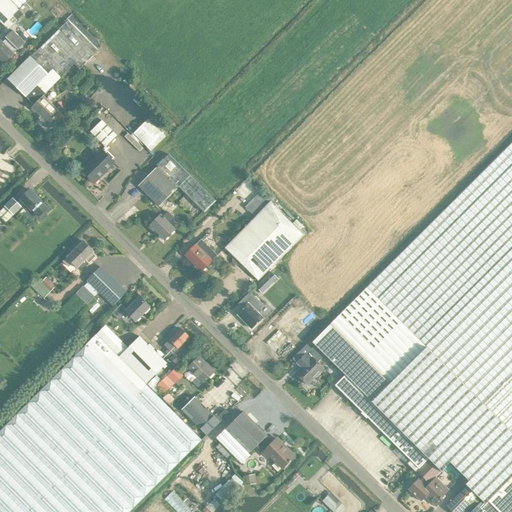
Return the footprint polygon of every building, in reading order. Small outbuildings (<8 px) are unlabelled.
[(0,0),(0,21),(3,25),(19,10),(29,0),(0,0)] [(48,75),(51,71),(59,79),(74,64),(80,69),(98,51),(68,21),(31,58),(48,75)] [(17,50),(18,50),(25,43),(12,30),(5,38),(6,39),(2,43),(0,41),(0,58),(5,63),(13,55),(13,54),(17,50)] [(48,75),(31,58),(30,57),(7,80),(25,98),(27,96),(37,86),(45,94),(59,79),(51,71),(48,75)] [(46,94),(45,94),(37,86),(27,96),(36,104),(32,108),(43,119),(40,121),(46,127),(48,128),(51,128),(53,127),(58,122),(55,119),(60,113),(43,97),(46,94)] [(134,134),(146,147),(161,133),(148,120),(134,134)] [(90,132),(105,147),(117,136),(102,121),(90,132)] [(128,133),(124,137),(139,152),(143,148),(128,133)] [(504,262),(511,253),(511,143),(449,206),(504,262)] [(81,171),(94,184),(115,164),(102,150),(81,171)] [(169,155),(156,168),(177,189),(179,187),(204,213),(215,201),(190,176),(169,155)] [(156,168),(138,186),(159,207),(175,191),(177,189),(156,168)] [(4,207),(0,210),(0,216),(6,223),(13,216),(22,207),(21,207),(24,204),(31,211),(32,211),(39,217),(47,209),(42,204),(40,202),(41,201),(32,192),(30,190),(17,203),(13,198),(4,207)] [(303,235),(270,202),(225,248),(234,257),(233,259),(233,263),(235,265),(239,265),(240,263),(258,281),(277,262),(303,235)] [(422,344),(504,262),(449,206),(410,244),(330,324),(386,380),(422,344)] [(155,231),(164,241),(175,230),(168,222),(173,217),(168,212),(163,217),(161,215),(150,226),(151,225),(156,230),(155,231)] [(201,272),(217,256),(201,240),(196,245),(195,245),(185,256),(201,272)] [(95,257),(92,254),(93,252),(83,242),(63,262),(68,267),(72,264),(77,269),(85,260),(88,264),(95,257)] [(422,344),(511,434),(511,253),(504,262),(422,344)] [(88,282),(84,286),(95,298),(99,293),(113,306),(126,293),(100,267),(86,281),(88,282)] [(56,287),(46,277),(43,281),(39,277),(30,286),(44,299),(56,287)] [(243,309),(237,315),(251,329),(262,318),(256,312),(263,306),(250,293),(239,304),(243,309)] [(125,312),(135,322),(149,307),(139,298),(125,312)] [(410,464),(416,470),(427,459),(367,398),(386,380),(330,324),(312,343),(345,376),(335,386),(412,462),(410,464)] [(105,326),(0,431),(0,511),(129,511),(201,440),(146,385),(146,384),(119,357),(127,348),(105,326)] [(178,349),(189,338),(180,329),(169,340),(169,341),(164,346),(163,347),(166,350),(167,349),(170,352),(175,347),(178,349)] [(119,357),(146,384),(166,364),(139,337),(127,348),(119,357)] [(487,501),(511,475),(511,434),(422,344),(386,380),(367,398),(427,459),(441,472),(450,463),(468,482),(465,485),(467,486),(484,503),(487,501)] [(307,345),(292,359),(294,360),(297,363),(297,364),(301,368),(296,374),(307,385),(323,369),(317,363),(325,356),(314,346),(311,349),(307,345)] [(193,382),(198,387),(202,383),(203,383),(214,372),(199,357),(188,369),(197,378),(193,382)] [(167,376),(175,384),(183,376),(175,368),(167,376)] [(182,410),(207,436),(219,423),(194,397),(182,410)] [(256,447),(265,438),(267,436),(243,412),(225,429),(249,453),(256,447)] [(225,429),(216,439),(241,465),(251,455),(249,454),(249,453),(225,429)] [(282,469),(294,457),(277,439),(272,444),(265,438),(256,447),(266,457),(268,455),(282,469)] [(421,501),(425,496),(436,506),(442,499),(441,498),(448,490),(435,477),(441,472),(427,459),(416,470),(416,471),(423,477),(419,481),(418,480),(409,490),(421,501)] [(511,511),(511,475),(487,501),(498,511),(511,511)] [(498,511),(487,501),(484,503),(467,486),(459,494),(446,507),(451,511),(498,511)] [(338,511),(345,506),(338,500),(336,503),(328,495),(322,501),(332,511),(338,511)]
